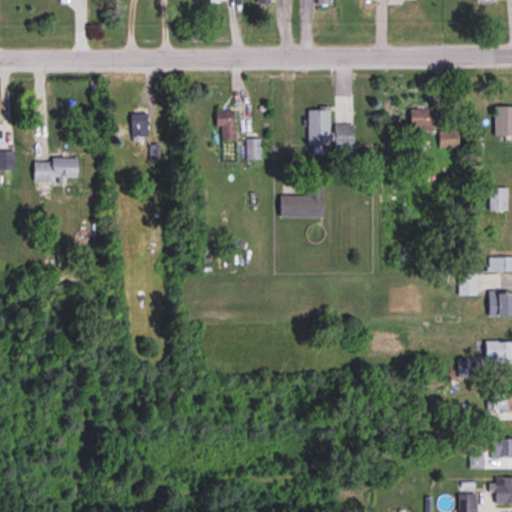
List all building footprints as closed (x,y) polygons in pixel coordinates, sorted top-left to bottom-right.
[(493,137),(511,137),(511,107),(493,107),(493,137)] [(307,110),(307,147),(352,147),(352,126),(329,126),(329,110),(307,110)] [(147,140),(147,111),(131,111),(131,140),(147,140)] [(233,111),(214,111),(214,126),(221,126),(221,139),(233,139),(233,111)] [(408,111),(408,132),(431,132),(431,111),(408,111)] [(458,149),(458,131),(438,131),(438,149),(458,149)] [(246,139),(246,160),(261,160),(261,139),(246,139)] [(14,152),(0,151),(0,170),(14,171),(14,152)] [(77,160),(32,160),(32,181),(77,181),(77,160)] [(323,181),(307,181),(307,197),(279,197),(279,219),(323,219),(323,181)] [(507,188),(488,188),(488,211),(507,211),(507,188)] [(511,257),(487,257),(487,272),(511,271),(511,257)] [(476,296),(476,274),(457,274),(457,296),(476,296)] [(487,317),(511,316),(511,292),(487,293),(487,317)] [(511,342),(478,342),(478,359),(457,359),(457,377),(479,377),(479,359),(511,359),(511,342)] [(489,410),(511,410),(511,393),(489,394),(489,410)] [(489,457),(511,456),(511,439),(489,439),(489,457)] [(511,503),(511,477),(493,478),(493,504),(511,503)] [(472,511),(473,495),(458,495),(458,511),(472,511)]
